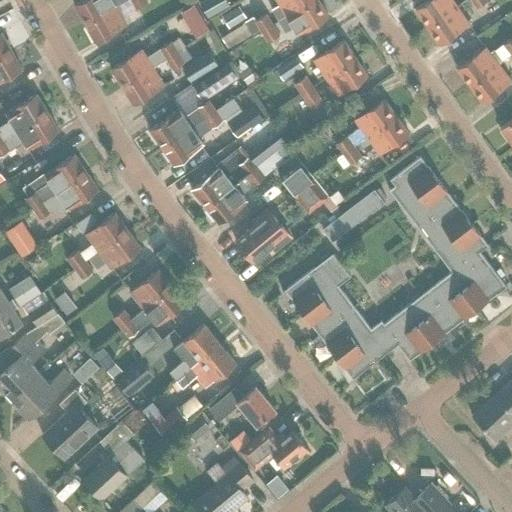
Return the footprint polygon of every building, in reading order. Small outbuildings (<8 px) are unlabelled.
[(84,23),(116,6),(115,5),(124,0),(82,0),(74,4),(84,23)] [(148,3),(146,0),(131,0),(136,10),(148,3)] [(228,5),(225,0),(202,0),(198,2),(207,17),(228,5)] [(271,9),(278,21),(312,0),(275,0),(279,5),(271,9)] [(297,35),(328,16),(318,0),(312,0),(278,21),(284,31),(292,27),(297,35)] [(427,0),(415,9),(427,27),(457,7),(452,0),(427,0)] [(470,0),(476,9),(488,1),(487,0),(470,0)] [(511,5),(511,0),(495,0),(485,7),(493,19),(511,5)] [(126,25),(116,6),(84,23),(95,42),(126,25)] [(186,10),(182,12),(188,23),(198,17),(192,7),(189,8),(186,10)] [(222,17),(229,29),(246,19),(240,7),(222,17)] [(469,24),(457,7),(427,27),(439,45),(469,24)] [(228,49),(259,29),(261,32),(273,25),(267,16),(265,14),(254,21),(252,18),(252,17),(246,21),(245,21),(221,37),(228,49)] [(273,25),(261,32),(268,43),(280,36),(273,25)] [(1,32),(0,32),(0,57),(11,51),(1,32)] [(511,38),(503,46),(510,55),(511,52),(511,38)] [(322,73),(325,78),(355,58),(343,40),(313,60),(318,66),(312,70),(317,76),(322,73)] [(166,59),(168,57),(174,54),(177,52),(171,41),(158,48),(165,59),(166,59)] [(485,47),(456,69),(469,86),(498,64),(485,47)] [(110,68),(122,86),(152,68),(151,66),(160,61),(154,52),(145,57),(141,49),(110,68)] [(0,82),(22,70),(11,51),(0,57),(0,82)] [(184,63),(177,52),(174,54),(168,57),(166,59),(173,70),(184,63)] [(217,65),(208,52),(181,68),(189,82),(217,65)] [(302,67),(295,56),(275,69),(282,79),(302,67)] [(367,75),(355,58),(325,78),(337,95),(367,75)] [(226,63),(192,86),(199,98),(203,95),(205,97),(236,77),(226,63)] [(483,103),(511,81),(498,64),(469,86),(483,103)] [(251,66),(239,74),(247,85),(258,77),(256,74),(254,70),(251,66)] [(163,86),(152,68),(122,86),(133,105),(163,86)] [(306,76),(294,84),(301,94),(312,86),(306,77),(306,76)] [(178,109),(149,130),(161,147),(191,127),(192,128),(204,119),(203,118),(204,118),(215,110),(209,100),(208,101),(205,97),(203,95),(199,98),(192,86),(191,85),(171,98),(178,109)] [(308,105),(320,97),(312,86),(301,94),(308,105)] [(10,121),(0,127),(0,134),(3,139),(16,131),(47,112),(36,94),(5,113),(10,121)] [(215,110),(203,118),(204,119),(211,128),(222,120),(239,108),(232,98),(215,110)] [(354,119),(366,137),(396,116),(383,98),(354,119)] [(224,145),(250,127),(239,111),(213,129),(224,145)] [(47,112),(16,131),(17,132),(23,142),(28,149),(58,131),(47,112)] [(379,155),(408,133),(396,116),(366,137),(379,155)] [(511,118),(500,127),(511,143),(511,118)] [(191,127),(161,147),(174,165),(203,145),(198,137),(211,128),(204,119),(192,128),(191,127)] [(2,140),(0,141),(0,156),(23,142),(17,132),(3,140),(2,140)] [(278,132),(266,142),(273,151),(274,151),(286,142),(285,141),(283,139),(282,137),(278,132)] [(191,189),(205,206),(255,166),(239,146),(216,165),(218,168),(191,189)] [(350,165),(361,156),(354,146),(343,154),(350,165)] [(277,174),(287,186),(307,169),(293,152),(276,166),(277,174)] [(24,198),(31,209),(86,172),(74,154),(44,174),(49,181),(24,198)] [(394,185),(389,190),(401,206),(437,179),(420,157),(390,179),(394,185)] [(240,194),(263,175),(255,166),(205,206),(218,223),(246,201),(240,194)] [(329,196),(307,169),(287,186),(308,213),(329,197),(329,196)] [(68,210),(98,190),(86,172),(31,209),(38,218),(51,209),(54,211),(57,212),(60,212),(63,212),(65,211),(68,209),(68,210)] [(418,228),(454,201),(437,179),(401,206),(418,228)] [(370,210),(370,211),(383,202),(373,188),(322,227),(331,240),(370,210)] [(337,190),(329,196),(329,197),(333,202),(335,205),(344,198),(340,194),(339,193),(337,190)] [(471,223),(454,201),(418,228),(435,250),(471,223)] [(114,212),(85,233),(92,242),(98,251),(127,230),(114,212)] [(250,259),(252,262),(268,249),(272,254),(292,237),(271,212),(259,222),(235,241),(244,252),(243,253),(248,260),(250,259)] [(479,252),(488,245),(471,223),(435,250),(451,272),(452,273),(479,252)] [(40,244),(27,224),(7,237),(21,257),(40,244)] [(127,230),(98,251),(106,261),(111,268),(140,247),(127,230)] [(78,250),(66,258),(74,269),(85,260),(78,250)] [(452,273),(479,307),(506,286),(479,252),(452,273)] [(302,313),(338,286),(350,276),(332,253),(284,290),(302,313)] [(82,279),(93,270),(85,260),(74,269),(82,279)] [(157,269),(129,292),(143,309),(171,286),(157,269)] [(479,307),(452,273),(451,272),(429,289),(456,325),(479,307)] [(10,289),(14,297),(35,283),(30,276),(10,289)] [(35,283),(14,297),(15,298),(9,302),(8,301),(0,306),(0,335),(22,321),(15,311),(23,306),(41,293),(35,283)] [(139,329),(138,326),(150,317),(157,325),(185,303),(171,286),(143,309),(131,318),(131,319),(120,328),(128,338),(139,329)] [(354,307),(338,286),(302,313),(318,334),(354,307)] [(0,306),(8,301),(0,288),(0,306)] [(456,325),(429,289),(406,306),(433,342),(456,325)] [(54,312),(46,301),(41,293),(23,306),(35,325),(37,323),(54,312)] [(76,309),(68,299),(58,307),(66,317),(76,309)] [(397,344),(410,360),(433,342),(406,306),(383,324),(398,343),(397,344)] [(318,334),(335,356),(370,328),(354,307),(318,334)] [(120,328),(131,319),(131,318),(123,309),(112,318),(120,328)] [(0,373),(0,389),(10,400),(39,373),(29,362),(33,359),(33,360),(44,350),(36,341),(48,331),(50,333),(63,321),(56,313),(25,334),(9,348),(18,357),(0,373)] [(398,343),(383,324),(381,320),(370,328),(335,356),(352,379),(397,344),(398,343)] [(183,360),(169,372),(176,380),(190,368),(189,367),(199,360),(199,361),(219,344),(203,324),(183,341),(173,349),(183,360)] [(151,327),(128,346),(138,358),(161,339),(151,327)] [(190,368),(176,380),(183,389),(196,377),(204,387),(214,378),(216,380),(236,363),(219,344),(199,361),(199,360),(189,367),(190,368)] [(97,367),(89,357),(72,373),(80,383),(97,367)] [(140,358),(115,379),(128,395),(139,386),(135,380),(148,369),(146,366),(143,362),(140,358)] [(53,381),(49,384),(39,373),(10,400),(27,419),(61,388),(71,378),(63,370),(52,380),(53,381)] [(511,378),(494,395),(511,414),(511,378)] [(239,404),(256,425),(275,410),(255,386),(243,396),(235,387),(209,411),(219,422),(239,404)] [(42,435),(64,458),(97,428),(79,408),(86,401),(75,389),(59,404),(67,412),(42,435)] [(511,414),(494,395),(472,415),(495,440),(511,424),(511,414)] [(161,415),(152,422),(165,438),(187,419),(176,406),(163,417),(161,415)] [(199,416),(184,428),(194,440),(209,427),(206,423),(199,416)] [(131,435),(121,424),(100,443),(110,454),(83,479),(101,499),(143,461),(124,441),(131,435)] [(269,427),(239,451),(254,469),(260,465),(272,455),(283,467),(306,448),(292,431),(282,439),(279,434),(276,436),(269,427)] [(242,430),(229,441),(237,451),(250,440),(248,436),(245,434),(242,430)] [(228,511),(247,497),(240,489),(252,480),(234,458),(221,468),(227,475),(193,504),(199,511),(228,511)] [(133,500),(142,509),(160,491),(152,482),(133,500)] [(458,511),(431,482),(415,498),(405,487),(384,506),(390,511),(458,511)]
